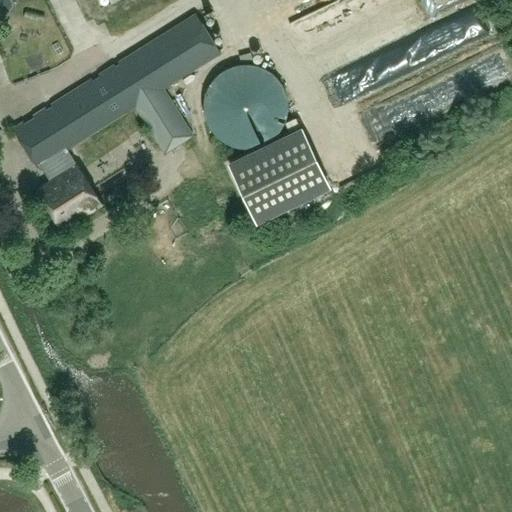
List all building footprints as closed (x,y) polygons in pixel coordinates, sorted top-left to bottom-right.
[(0,0),(0,16),(13,12),(8,0),(0,0)] [(45,0),(53,19),(76,10),(71,0),(45,0)] [(290,22),(368,0),(273,0),(277,13),(287,10),(290,22)] [(458,0),(422,0),(423,8),(459,6),(458,0)] [(163,88),(220,52),(196,13),(75,89),(13,128),(37,167),(41,165),(50,180),(36,189),(61,229),(102,203),(77,164),(76,164),(66,149),(135,106),(165,153),(192,135),(163,88)] [(402,77),(471,51),(464,32),(395,58),(402,77)] [(2,62),(13,89),(48,74),(36,48),(2,62)] [(491,89),(509,84),(501,58),(483,63),(491,89)] [(288,105),(287,96),(285,90),(282,85),(279,80),(275,76),(271,72),(266,69),(261,66),(256,65),(250,64),(243,64),(235,65),(229,67),(223,71),(217,75),(212,81),(208,87),(206,92),(204,101),(204,108),(204,115),(206,119),(208,125),(211,130),(216,135),(221,139),(227,143),(233,145),(239,147),(245,148),(251,147),(257,146),(263,144),(267,141),(272,139),(276,135),(279,131),(283,125),(285,120),(287,114),(288,105)] [(302,131),(230,166),(256,220),(329,185),(302,131)] [(76,271),(91,262),(85,252),(69,261),(76,271)]
